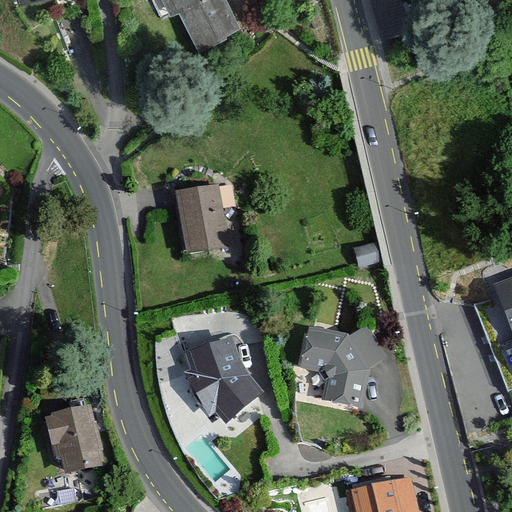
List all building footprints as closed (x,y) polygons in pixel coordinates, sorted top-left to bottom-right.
[(161,0),(169,14),(181,8),(202,47),(243,25),(229,0),(161,0)] [(227,179),(175,192),(189,253),(242,241),(227,179)] [(377,242),(353,249),(359,268),(382,261),(377,242)] [(511,282),(470,297),(489,351),(511,342),(511,282)] [(352,335),(309,328),(301,365),(323,367),(329,377),(325,398),(362,405),(372,365),(388,353),(369,324),(352,335)] [(231,336),(186,349),(191,370),(184,373),(193,395),(210,416),(217,410),(227,422),(265,392),(248,372),(242,365),(231,336)] [(93,401),(47,412),(62,472),(108,461),(93,401)] [(421,511),(414,475),(350,489),(354,511),(421,511)]
